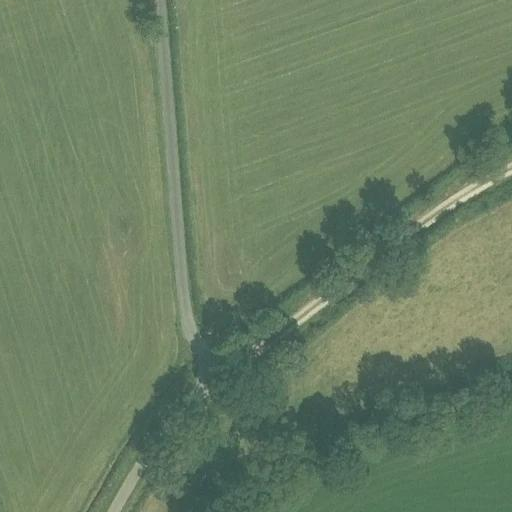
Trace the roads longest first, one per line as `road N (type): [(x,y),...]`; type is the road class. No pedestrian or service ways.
road 1 (track): [(511,163),(342,277),(209,388),(188,334),(153,0)]
road 2 (unclassified): [(120,511),(209,388)]
